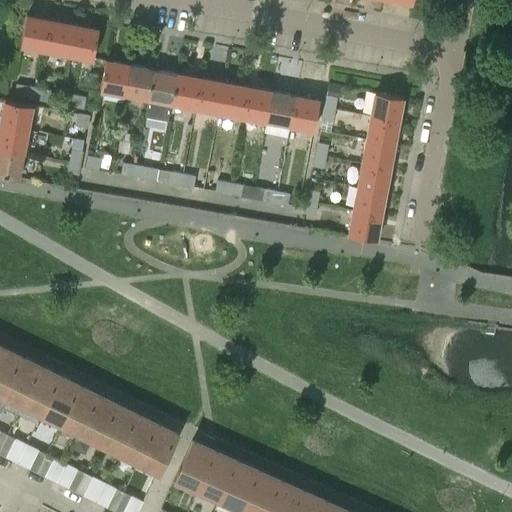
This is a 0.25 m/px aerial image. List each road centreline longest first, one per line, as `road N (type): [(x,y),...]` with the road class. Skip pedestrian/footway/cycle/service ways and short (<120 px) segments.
road 1 (residential): [(450,54),(186,0)]
road 2 (residential): [(416,236),(450,54)]
